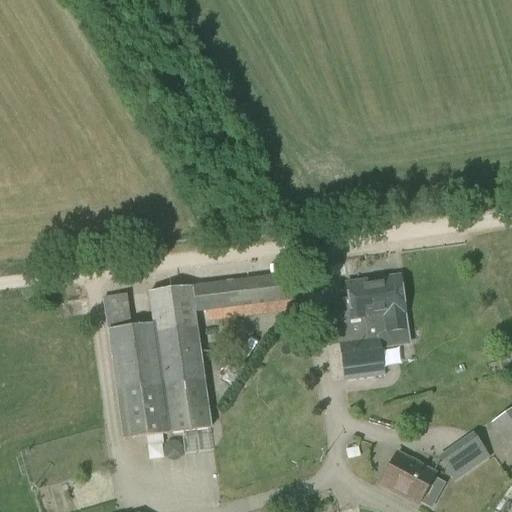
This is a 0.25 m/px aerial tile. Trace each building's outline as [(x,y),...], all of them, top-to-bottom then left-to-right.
[(292,276),(191,288),(194,313),(296,301),(292,276)] [(389,296),(401,295),(399,278),(346,285),(350,319),(336,320),(342,372),(343,372),(344,380),(383,375),(382,367),(380,355),(369,356),(364,320),(374,318),(372,303),(389,301),(389,296)] [(130,328),(107,332),(122,441),(210,429),(194,313),(191,288),(147,294),(152,325),(130,328)] [(369,356),(380,355),(380,351),(407,348),(403,315),(404,315),(401,295),(389,296),(389,301),(372,303),(374,318),(364,320),(369,356)] [(511,412),(495,425),(511,449),(511,412)] [(207,478),(220,478),(218,440),(206,441),(207,478)] [(204,458),(203,444),(177,445),(178,459),(204,458)] [(366,447),(352,450),(355,462),(369,459),(366,447)] [(450,448),(436,459),(442,467),(453,484),(468,474),(450,448)] [(433,475),(396,454),(379,485),(417,505),(433,475)] [(85,502),(85,510),(108,510),(108,502),(85,502)]
